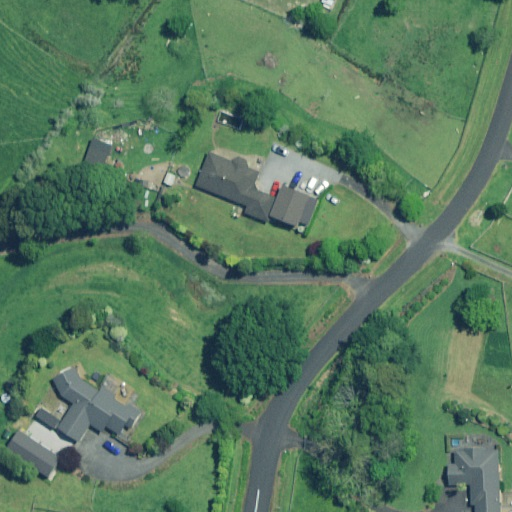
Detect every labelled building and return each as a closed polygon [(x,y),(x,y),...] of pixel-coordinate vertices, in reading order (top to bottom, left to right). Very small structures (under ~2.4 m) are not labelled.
[(102,171),(113,146),(91,137),(81,162),(102,171)] [(261,174),(211,153),(198,185),(250,207),(247,213),(270,223),(273,216),(298,227),(301,221),(311,225),(321,201),(285,186),(280,199),(255,189),(261,174)] [(80,377),(75,367),(54,380),(61,394),(76,404),(60,429),(79,442),(90,425),(102,432),(106,426),(120,435),(126,425),(132,428),(142,413),(102,387),(100,390),(80,377)] [(62,459),(19,431),(2,456),(32,475),(36,470),(49,478),(62,459)] [(498,511),(497,449),(447,450),(448,485),(459,485),(460,491),(472,491),(472,511),(498,511)]
